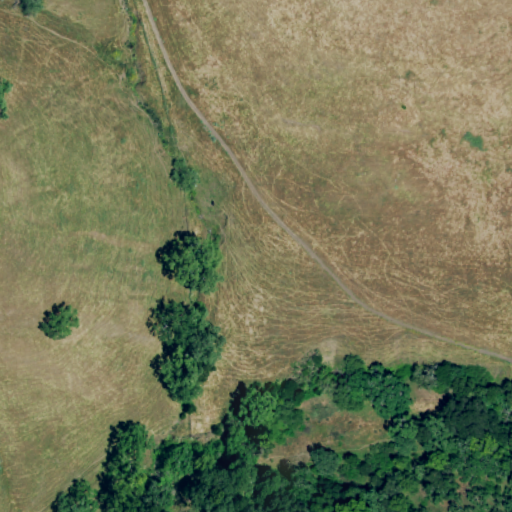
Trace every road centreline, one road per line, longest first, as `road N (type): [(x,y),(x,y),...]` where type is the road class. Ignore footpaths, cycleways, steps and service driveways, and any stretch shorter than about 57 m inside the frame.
road 1 (track): [(336,284),(248,190),(166,63),(141,0)]
road 2 (track): [(511,363),(398,327),(336,284)]
